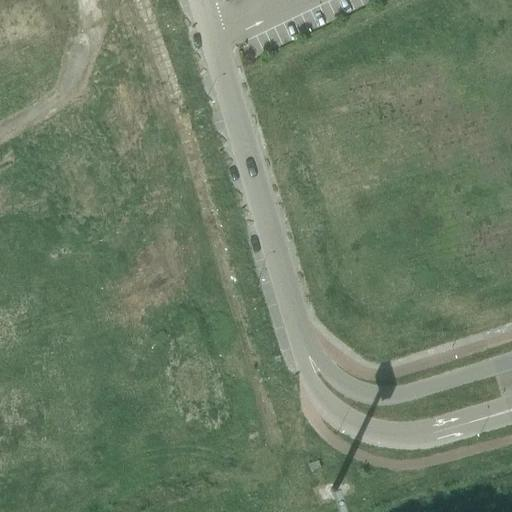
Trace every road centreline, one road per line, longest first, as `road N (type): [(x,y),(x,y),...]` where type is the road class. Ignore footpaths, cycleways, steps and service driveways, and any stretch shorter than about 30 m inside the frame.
road 1 (residential): [(301,345),(202,0)]
road 2 (residential): [(301,345),(313,395),(360,432),(410,438),(511,411)]
road 3 (residential): [(511,362),(369,397),(342,386),(301,345)]
